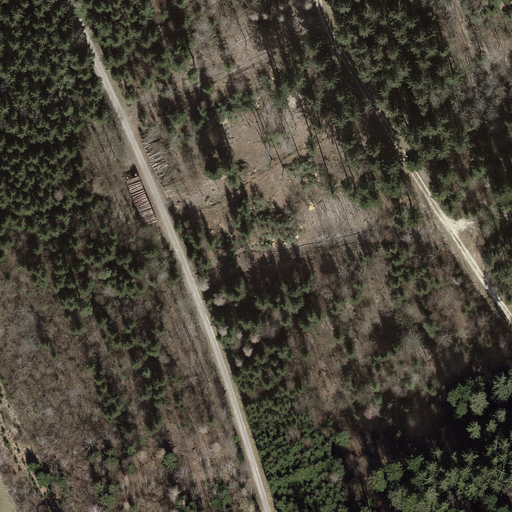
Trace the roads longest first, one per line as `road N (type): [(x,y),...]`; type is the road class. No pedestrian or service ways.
road 1 (track): [(268,511),(216,345),(67,0)]
road 2 (track): [(511,320),(431,204),(325,30),(317,0)]
